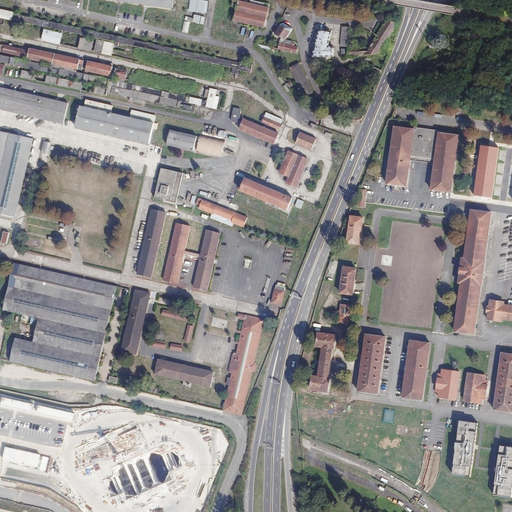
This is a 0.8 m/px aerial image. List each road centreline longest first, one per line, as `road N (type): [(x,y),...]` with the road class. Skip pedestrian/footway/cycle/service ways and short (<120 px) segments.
road 1 (secondary): [(397,53),(283,339)]
road 2 (secondary): [(294,346),(401,62)]
road 3 (secondary): [(283,339),(255,443),(249,511)]
road 4 (secondary): [(283,339),(266,511)]
road 5 (secondary): [(276,511),(294,346)]
road 6 (secondary): [(289,511),(294,346)]
